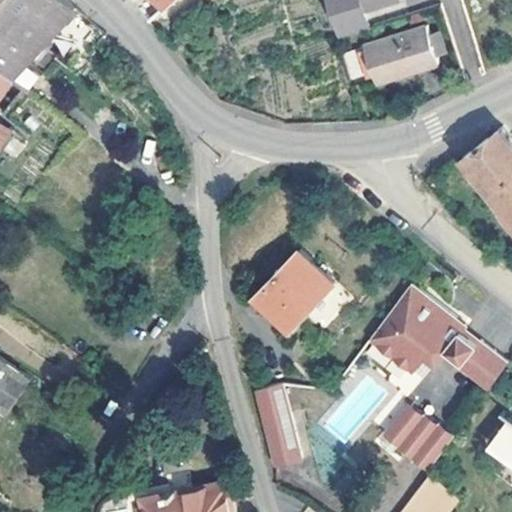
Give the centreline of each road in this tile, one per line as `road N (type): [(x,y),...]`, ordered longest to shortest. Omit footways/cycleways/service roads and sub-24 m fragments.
road 1 (residential): [(223,126),(212,218),(220,328),(273,511)]
road 2 (residential): [(511,286),(392,183),(375,144)]
road 3 (tertiary): [(223,126),(188,99),(104,0)]
road 4 (tertiary): [(375,144),(280,147),(223,126)]
road 5 (tertiary): [(511,90),(436,127),(375,144)]
